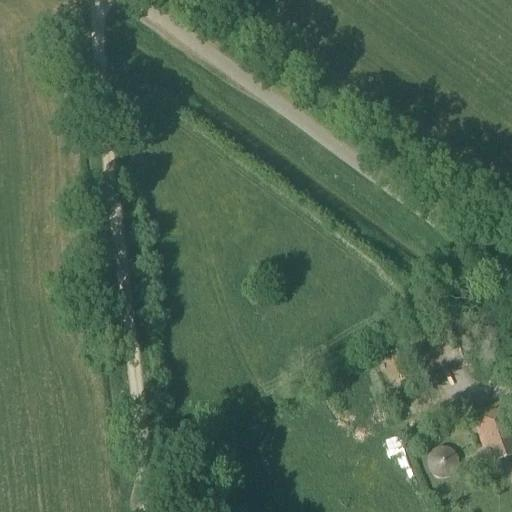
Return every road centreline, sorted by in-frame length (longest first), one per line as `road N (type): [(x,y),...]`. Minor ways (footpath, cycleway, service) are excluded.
road 1 (track): [(146,511),(101,128),(101,0)]
road 2 (unclassified): [(511,299),(475,262),(132,0)]
